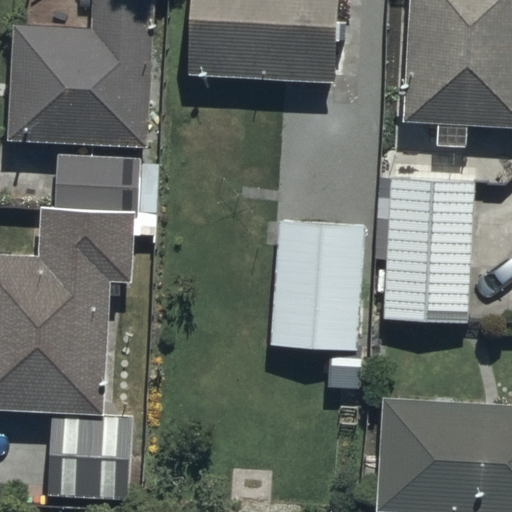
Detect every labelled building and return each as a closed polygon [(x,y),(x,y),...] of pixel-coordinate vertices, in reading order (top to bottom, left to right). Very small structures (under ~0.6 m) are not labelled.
[(151,153),(163,0),(102,0),(100,30),(23,24),(14,142),(151,153)] [(339,0),(194,0),(190,70),(334,82),(339,0)] [(511,0),(418,0),(411,118),(511,124),(511,0)] [(472,171),(391,166),(384,309),(463,314),(472,171)] [(358,214),(276,212),(274,340),(357,342),(358,214)] [(0,412),(111,418),(125,222),(0,215),(0,412)] [(511,511),(511,406),(392,401),(386,510),(418,511),(511,511)]
